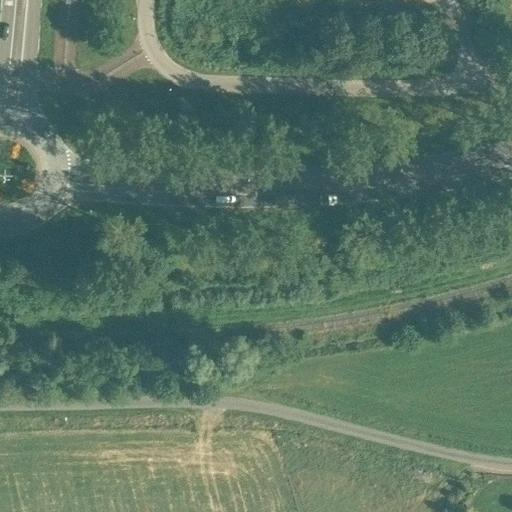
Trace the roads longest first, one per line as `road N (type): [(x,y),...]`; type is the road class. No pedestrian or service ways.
road 1 (unclassified): [(511,462),(231,398),(0,405)]
road 2 (secondary): [(49,196),(348,197),(511,171)]
road 3 (secondary): [(511,147),(310,176),(143,173),(56,162)]
road 4 (unclassified): [(511,82),(343,87),(185,79),(148,47),(146,0)]
road 5 (tertiary): [(31,125),(35,0)]
